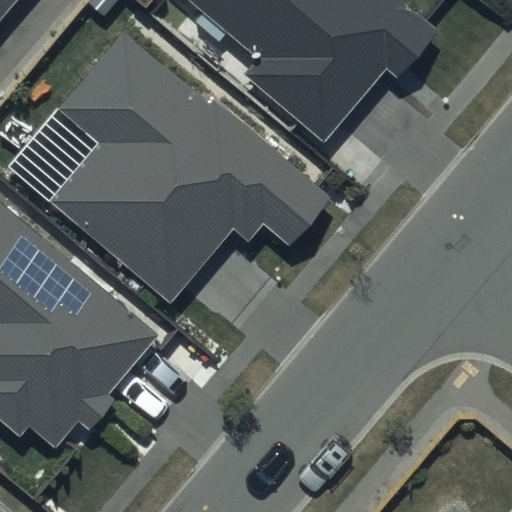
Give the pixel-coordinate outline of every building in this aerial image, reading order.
[(0,0),(0,17),(14,0),(0,0)] [(438,30),(402,0),(189,0),(258,59),(246,74),(324,140),(385,69),(396,79),(438,30)] [(330,198),(126,25),(57,107),(99,143),(49,202),(169,302),(232,228),(248,242),(263,225),(289,246),(330,198)] [(156,334),(0,204),(0,420),(20,437),(28,426),(54,448),(78,419),(88,427),(112,398),(106,393),(156,334)] [(465,511),(452,501),(443,511),(465,511)]
